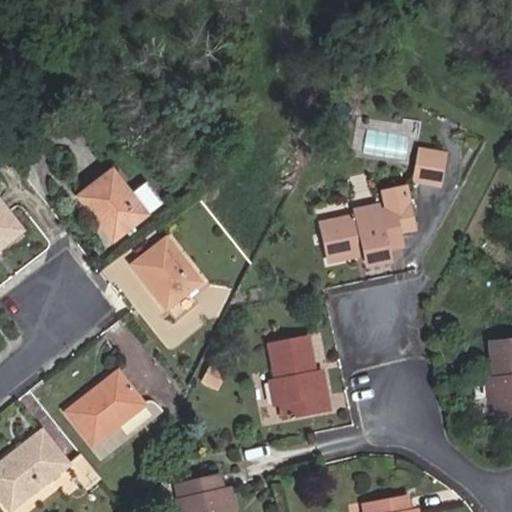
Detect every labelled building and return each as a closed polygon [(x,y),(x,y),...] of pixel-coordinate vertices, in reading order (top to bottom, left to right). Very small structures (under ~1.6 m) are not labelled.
[(440,184),(446,153),(420,148),(414,180),(440,184)] [(129,195),(110,171),(78,197),(112,241),(161,203),(145,183),(129,195)] [(406,184),(381,189),(385,210),(394,208),(399,233),(416,230),(406,184)] [(0,248),(21,232),(0,204),(0,248)] [(399,233),(394,208),(385,210),(380,212),(379,206),(356,211),(357,217),(322,224),(330,262),(366,255),(368,266),(391,261),(388,250),(402,247),(399,233)] [(199,284),(165,240),(131,266),(165,309),(199,284)] [(315,373),(307,338),(271,346),(278,381),(271,383),(276,405),(282,404),(286,419),(330,411),(321,372),(315,373)] [(511,341),(492,343),(495,379),(488,380),(490,403),(497,403),(498,417),(511,415),(511,341)] [(216,390),(229,366),(213,357),(200,382),(216,390)] [(143,406),(116,372),(65,412),(92,446),(143,406)] [(68,465),(41,431),(0,463),(0,498),(9,511),(68,465)] [(68,467),(85,489),(98,478),(81,456),(68,467)] [(183,511),(235,511),(230,489),(224,490),(220,477),(177,486),(183,511)] [(414,511),(410,511),(407,498),(374,505),(375,511),(417,511),(414,511)]
